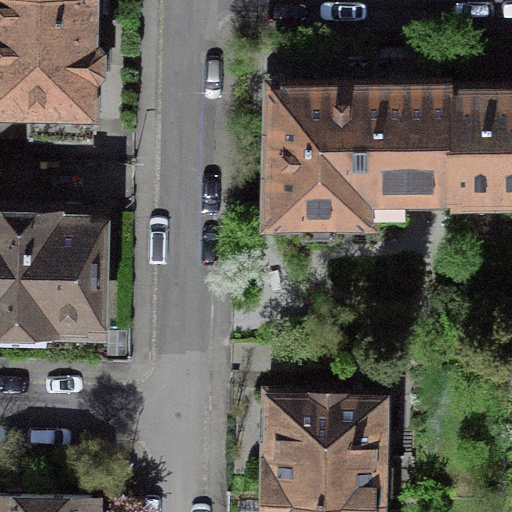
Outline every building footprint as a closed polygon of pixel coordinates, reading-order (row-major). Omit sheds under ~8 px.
[(94,41),(94,0),(0,0),(0,135),(19,136),(20,108),(30,108),(29,136),(91,138),(93,73),(96,73),(102,67),(102,57),(103,47),(97,41),(94,41)] [(451,197),(450,79),(352,80),(341,80),(329,80),(272,81),(268,218),(369,217),(369,214),(406,213),(406,195),(450,194),(450,198),(451,197)] [(450,79),(451,197),(511,196),(511,83),(452,83),(452,79),(450,79)] [(0,322),(96,324),(99,209),(0,206),(0,322)] [(266,493),(382,496),(384,390),(344,388),(344,387),(327,387),(311,387),(311,388),(268,387),(266,493)] [(0,511),(90,511),(91,495),(0,493),(0,511)] [(381,511),(382,496),(266,493),(265,511),(381,511)]
